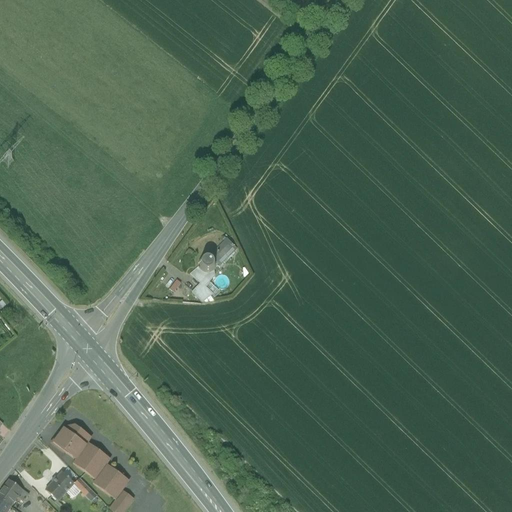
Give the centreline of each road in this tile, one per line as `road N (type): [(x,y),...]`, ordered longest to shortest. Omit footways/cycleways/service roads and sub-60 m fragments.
road 1 (secondary): [(340,0),(86,350)]
road 2 (primary): [(86,350),(220,511)]
road 3 (tertiary): [(86,350),(0,471)]
road 4 (primary): [(0,256),(86,350)]
